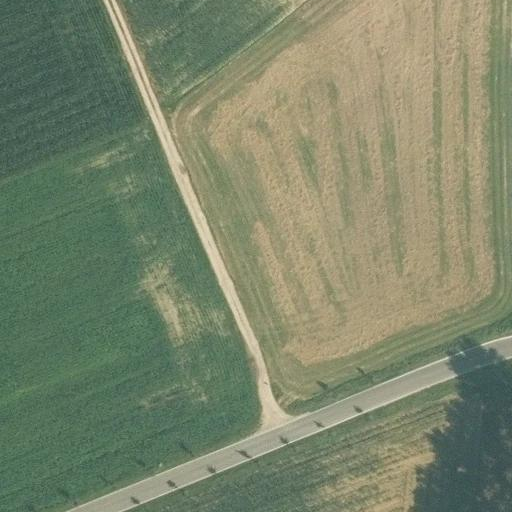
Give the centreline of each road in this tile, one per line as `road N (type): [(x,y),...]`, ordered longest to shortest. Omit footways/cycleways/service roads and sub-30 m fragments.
road 1 (track): [(288,435),(108,0)]
road 2 (unclassified): [(95,511),(511,346)]
